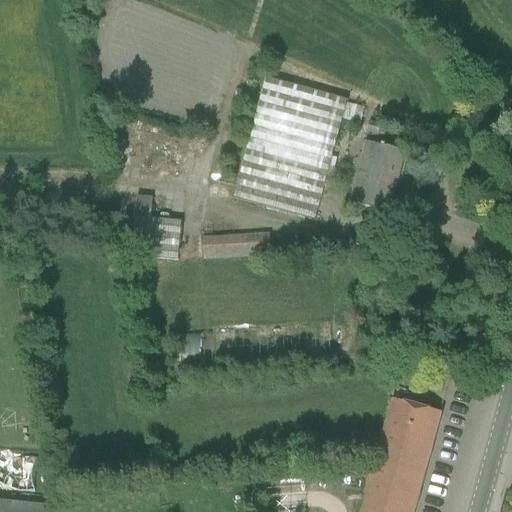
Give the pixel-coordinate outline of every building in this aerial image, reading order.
[(263,80),(257,107),(233,201),(314,223),(323,188),(335,191),(341,169),(328,166),(340,121),(359,126),(364,108),(263,80)] [(369,122),(368,128),(366,134),(378,137),(380,131),(382,125),(369,122)] [(364,143),(348,204),(387,214),(403,153),(364,143)] [(177,262),(181,223),(150,221),(152,198),(135,197),(133,219),(134,219),(132,238),(131,258),(177,262)] [(269,250),(268,236),(203,240),(204,261),(281,256),(280,249),(269,250)] [(172,336),(174,371),(330,362),(328,327),(172,336)] [(412,511),(440,414),(392,401),(361,511),(412,511)] [(303,511),(302,493),(252,496),(253,511),(303,511)] [(0,511),(43,511),(44,508),(0,503),(0,511)]
